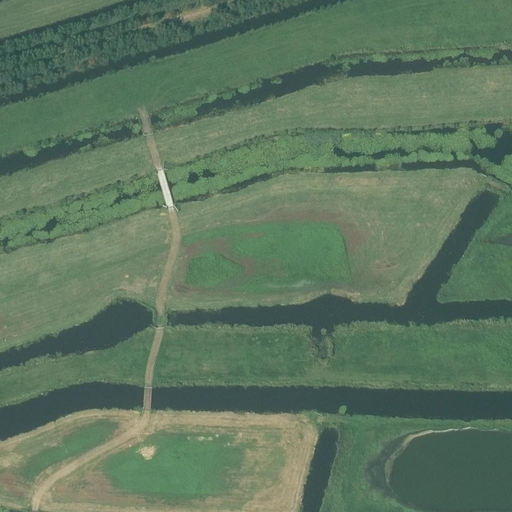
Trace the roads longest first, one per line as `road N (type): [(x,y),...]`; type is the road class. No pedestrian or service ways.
road 1 (track): [(34,511),(54,473),(143,426),(177,233),(142,113)]
road 2 (track): [(236,0),(0,72)]
